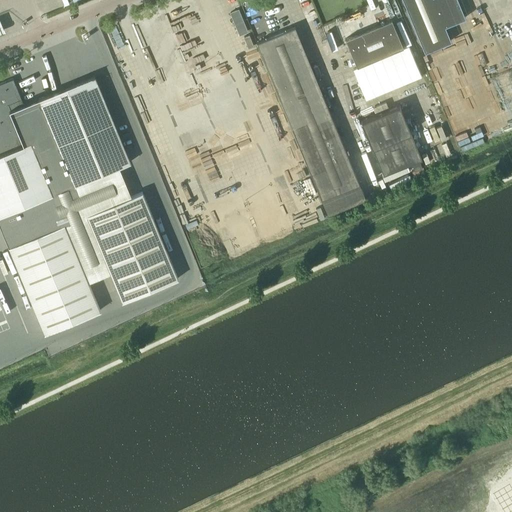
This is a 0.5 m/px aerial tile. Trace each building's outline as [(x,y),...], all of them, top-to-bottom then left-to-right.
[(465,17),(458,0),(403,0),(424,51),(451,40),(445,26),(465,17)] [(230,12),(239,35),(248,31),(239,9),(230,12)] [(391,19),(345,38),(357,66),(403,47),(391,19)] [(257,42),(321,198),(359,183),(295,26),(257,42)] [(244,37),(248,48),(254,46),(249,35),(244,37)] [(42,149),(35,152),(52,194),(15,209),(8,212),(20,241),(9,246),(44,333),(100,310),(88,282),(111,273),(122,301),(178,278),(142,191),(133,195),(120,166),(130,162),(94,75),(39,98),(56,141),(41,147),(42,149)] [(0,215),(8,212),(15,209),(52,194),(35,152),(42,149),(41,147),(13,78),(0,83),(0,215)] [(362,107),(369,104),(361,83),(354,85),(362,107)] [(419,159),(421,158),(399,105),(361,120),(373,148),(383,174),(412,162),(415,170),(422,167),(419,159)] [(225,111),(223,107),(201,116),(203,120),(225,111)] [(402,111),(405,118),(411,115),(409,108),(402,111)]
